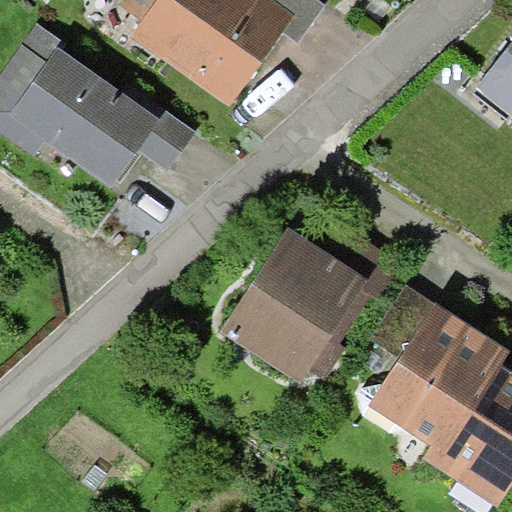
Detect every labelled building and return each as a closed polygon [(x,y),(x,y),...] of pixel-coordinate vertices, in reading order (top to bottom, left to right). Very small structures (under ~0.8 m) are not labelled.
[(157,0),(135,32),(229,99),(281,26),(245,0),(157,0)] [(511,46),(483,83),(511,106),(511,46)] [(106,182),(147,124),(53,58),(13,115),(106,182)] [(317,340),(353,286),(294,248),(273,279),(265,274),(251,286),(245,304),(229,330),(295,374),(301,365),(318,376),(334,351),(317,340)] [(411,426),(437,443),(486,368),(495,356),(432,314),(382,390),(379,387),(358,392),(355,396),(359,416),(386,434),(409,430),(411,426)] [(369,341),(386,352),(397,335),(380,323),(369,341)] [(511,465),(511,385),(486,368),(437,443),(429,456),(457,475),(477,470),(500,485),(511,465)]
